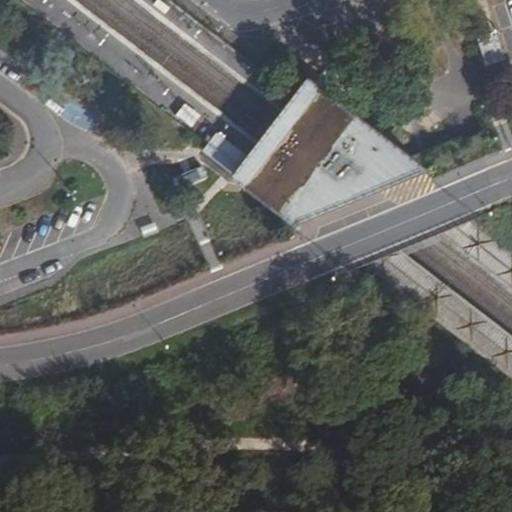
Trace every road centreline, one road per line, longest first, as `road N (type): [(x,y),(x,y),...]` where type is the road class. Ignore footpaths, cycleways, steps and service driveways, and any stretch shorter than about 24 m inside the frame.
road 1 (residential): [(511,176),(121,338),(0,364)]
road 2 (residential): [(0,95),(45,127),(37,164),(0,180)]
